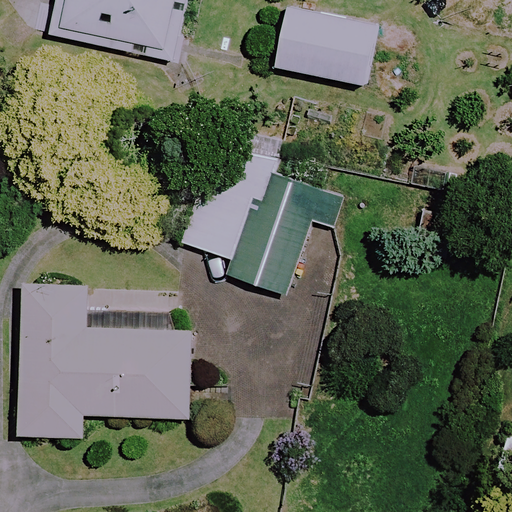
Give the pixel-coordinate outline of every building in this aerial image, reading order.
[(63,0),(56,37),(173,61),(185,0),(63,0)] [(386,30),(295,11),(282,69),(374,89),(386,30)] [(325,169),(284,157),(289,138),(257,129),(251,148),(217,138),(187,245),(239,259),(234,277),(290,293),(325,169)] [(402,203),(399,256),(453,260),(458,183),(417,180),(415,203),(402,203)] [(92,293),(31,290),(24,438),(88,441),(89,416),(197,421),(201,335),(172,334),(174,295),(92,293)]
